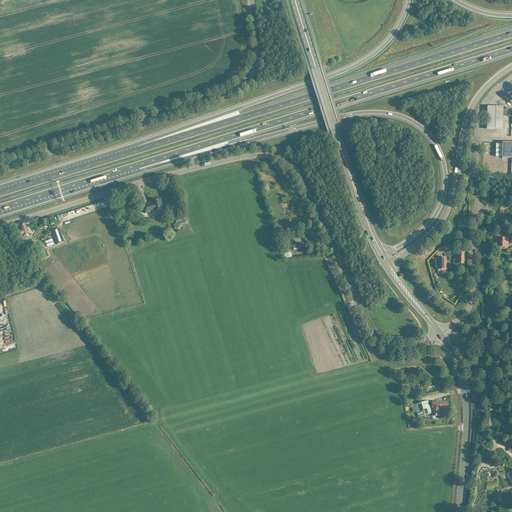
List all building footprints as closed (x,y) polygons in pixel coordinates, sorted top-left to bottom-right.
[(491,108),(487,108),(487,132),(491,132),(499,132),(503,133),(504,117),(502,117),(502,110),(504,110),(504,109),(500,108),(491,108)] [(502,143),(502,144),(502,158),(504,158),(511,158),(511,143),(505,143),(502,143)] [(152,204),(143,206),(145,214),(163,209),(160,199),(151,202),(152,204)] [(186,220),(184,215),(175,218),(176,223),(186,220)] [(19,231),(22,239),(27,237),(27,236),(29,235),(25,224),(20,226),(21,230),(19,231)] [(59,228),(52,231),(57,245),(64,242),(59,228)] [(25,248),(33,245),(31,239),(23,242),(25,248)] [(499,239),(499,247),(508,247),(508,239),(499,239)] [(454,260),(454,262),(455,263),(457,263),(457,264),(465,264),(465,252),(457,252),(457,259),(455,259),(454,260)] [(437,258),(437,270),(446,270),(446,258),(437,258)] [(414,405),(418,417),(432,413),(428,401),(414,405)] [(432,402),(431,416),(432,416),(432,417),(432,419),(433,419),(434,419),(435,419),(435,417),(435,416),(439,416),(440,408),(448,409),(448,403),(432,402)]
